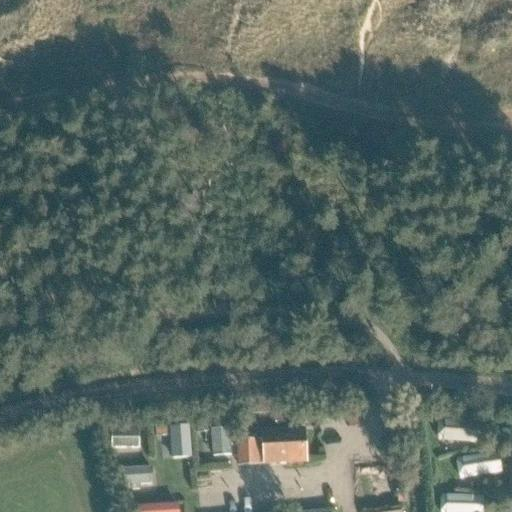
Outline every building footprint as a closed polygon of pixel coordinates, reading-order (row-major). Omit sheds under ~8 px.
[(276,425),(287,424),(286,413),(275,414),(276,425)] [(481,447),(482,426),(440,423),(439,444),(481,447)] [(208,426),(196,426),(196,434),(208,434),(208,426)] [(149,453),(150,431),(119,429),(118,452),(149,453)] [(167,429),(155,430),(155,438),(167,437),(167,429)] [(303,432),(263,434),(265,464),(305,462),(303,432)] [(111,441),(111,433),(101,433),(101,441),(111,441)] [(191,433),(169,433),(172,465),(192,463),(191,433)] [(226,437),(207,436),(206,464),(224,465),(226,437)] [(259,442),(236,443),(237,465),(237,468),(260,467),(259,442)] [(502,478),(499,456),(457,462),(461,484),(502,478)] [(393,468),(359,472),(364,511),(383,511),(398,510),(393,468)] [(156,495),(157,470),(130,469),(129,494),(156,495)] [(483,511),(484,501),(442,498),(440,511),(483,511)] [(177,511),(177,503),(141,503),(140,511),(177,511)]
